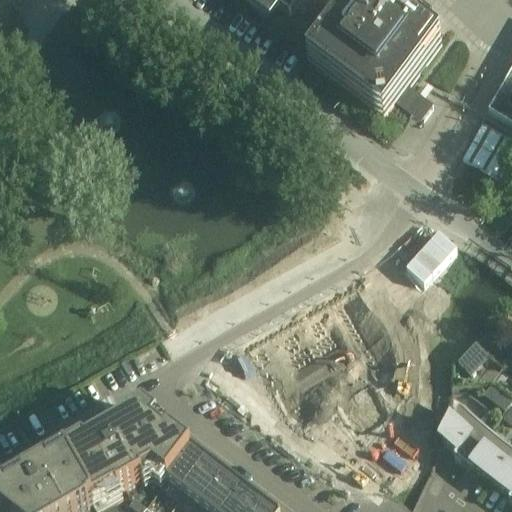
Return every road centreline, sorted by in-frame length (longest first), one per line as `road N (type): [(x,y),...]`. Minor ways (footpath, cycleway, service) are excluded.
road 1 (unclassified): [(385,236),(324,169),(84,0)]
road 2 (unclassified): [(416,198),(165,0)]
road 3 (residential): [(191,360),(377,500)]
road 4 (residential): [(191,360),(313,290),(385,236)]
road 5 (residential): [(311,511),(142,387)]
road 6 (residential): [(0,468),(142,387)]
